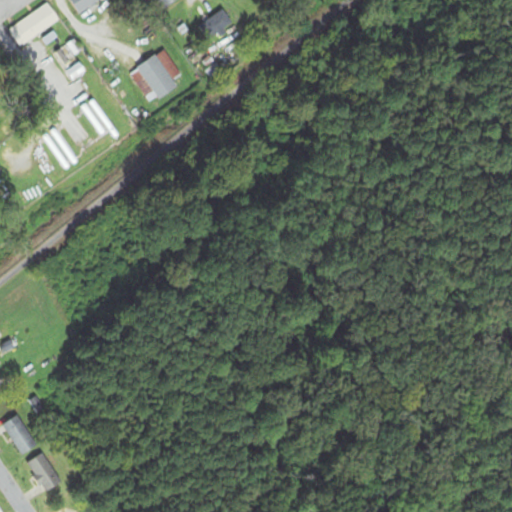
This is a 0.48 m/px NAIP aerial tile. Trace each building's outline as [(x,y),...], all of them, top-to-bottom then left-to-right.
[(103,0),(68,0),(79,16),(103,0)] [(151,0),(160,13),(181,0),(151,0)] [(59,22),(47,5),(9,31),(21,48),(59,22)] [(234,24),(220,11),(204,26),(219,40),(234,24)] [(178,76),(164,52),(130,73),(146,100),(153,95),(157,101),(177,89),(171,80),(178,76)] [(36,451),(21,418),(5,425),(20,458),(36,451)] [(62,486),(44,455),(27,465),(45,495),(62,486)]
